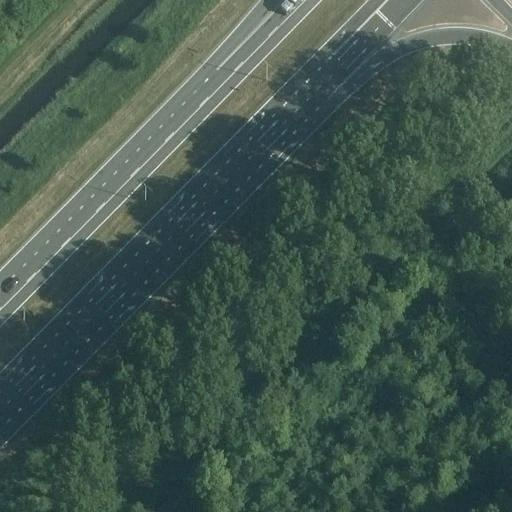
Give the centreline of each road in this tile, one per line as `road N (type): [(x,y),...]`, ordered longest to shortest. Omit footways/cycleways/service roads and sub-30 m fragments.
road 1 (trunk): [(0,414),(314,92)]
road 2 (track): [(182,511),(386,304),(410,294),(445,302),(511,369)]
road 3 (trunk): [(260,45),(0,311)]
road 4 (trunk): [(314,92),(422,39),(470,36),(511,48)]
road 5 (trunk): [(314,92),(405,0)]
